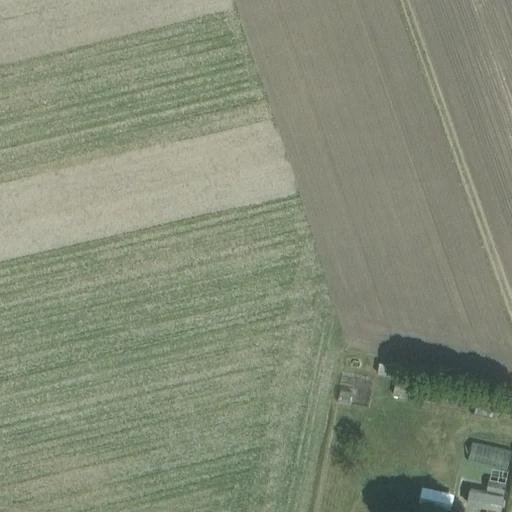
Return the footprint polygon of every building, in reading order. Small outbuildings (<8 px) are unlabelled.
[(379,362),(378,372),(398,375),(399,364),(379,362)] [(394,383),(392,392),(403,394),(405,385),(394,383)] [(511,448),(474,439),(469,459),(508,469),(511,454),(511,448)] [(489,477),(486,488),(503,491),(506,480),(489,477)] [(470,487),(467,502),(501,508),(504,493),(470,487)] [(421,508),(458,507),(457,488),(420,490),(421,508)]
